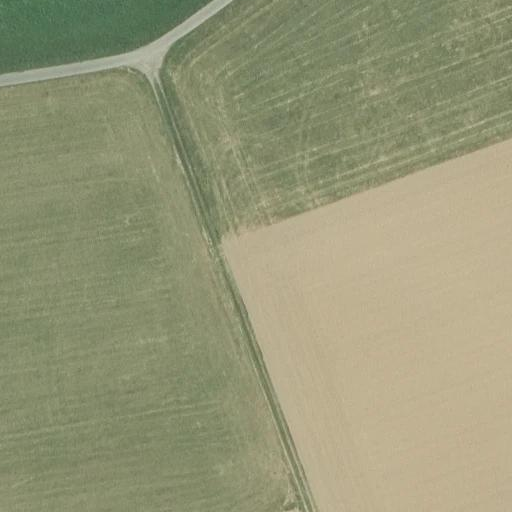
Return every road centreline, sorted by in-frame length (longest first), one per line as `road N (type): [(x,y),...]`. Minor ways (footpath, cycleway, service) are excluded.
road 1 (track): [(319,511),(153,62)]
road 2 (track): [(238,0),(153,62),(0,89)]
